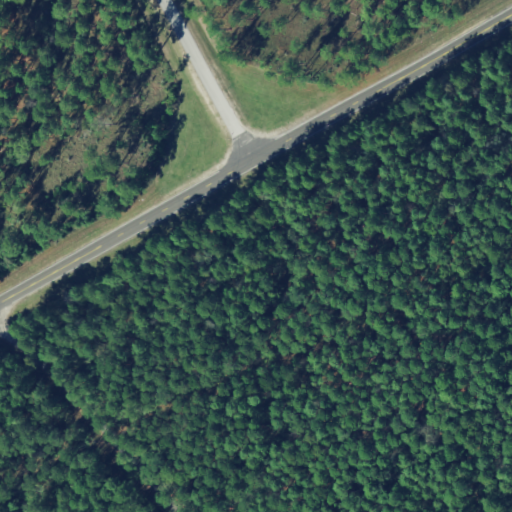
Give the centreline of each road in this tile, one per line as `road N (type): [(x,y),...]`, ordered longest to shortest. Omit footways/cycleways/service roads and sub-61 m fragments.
road 1 (tertiary): [(0,299),(511,13)]
road 2 (residential): [(177,511),(53,400),(0,335)]
road 3 (residential): [(251,160),(160,0)]
